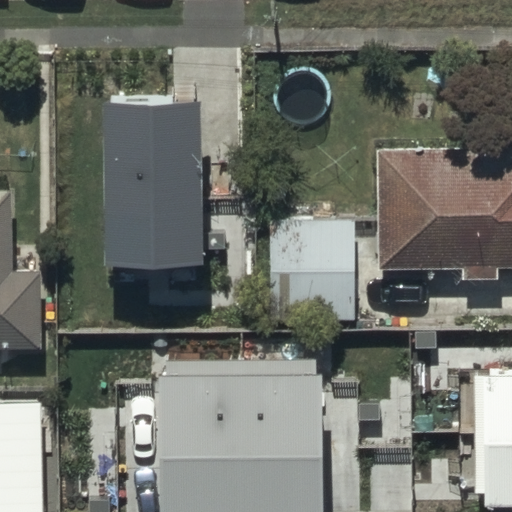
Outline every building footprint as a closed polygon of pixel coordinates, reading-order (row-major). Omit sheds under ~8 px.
[(105,85),(107,249),(205,248),(203,84),(105,85)] [(502,142),(375,145),(377,265),(461,263),(461,274),(495,273),(495,262),(511,261),(511,105),(501,106),(502,142)] [(1,188),(0,187),(0,346),(36,346),(33,265),(3,266),(1,188)] [(347,218),(266,219),(267,318),(348,317),(347,218)] [(323,511),(321,357),(162,360),(164,511),(323,511)] [(511,491),(511,359),(484,359),(486,492),(511,491)] [(0,511),(44,511),(41,395),(0,396),(0,511)]
